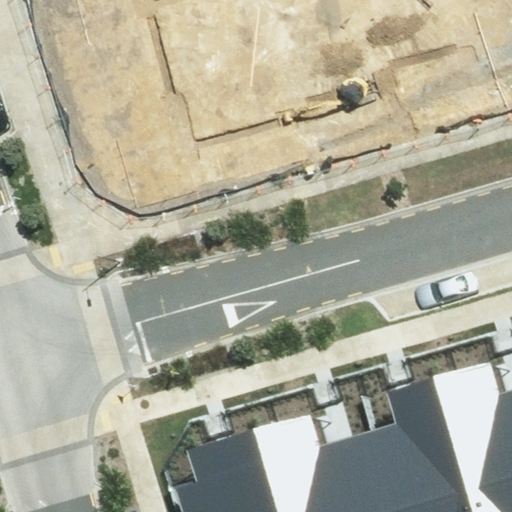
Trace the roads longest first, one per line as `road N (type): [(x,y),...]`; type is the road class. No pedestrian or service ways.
road 1 (residential): [(17,335),(511,198)]
road 2 (residential): [(17,335),(63,511)]
